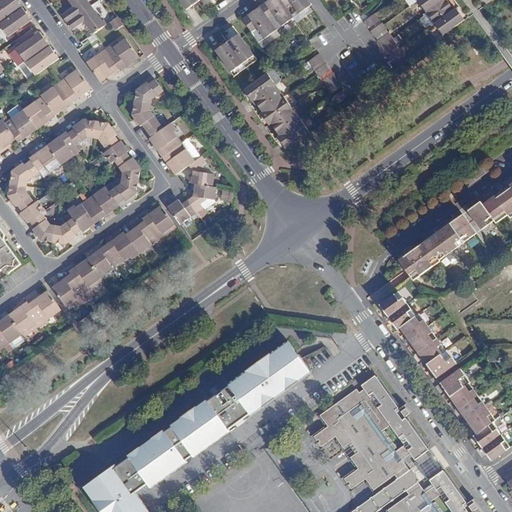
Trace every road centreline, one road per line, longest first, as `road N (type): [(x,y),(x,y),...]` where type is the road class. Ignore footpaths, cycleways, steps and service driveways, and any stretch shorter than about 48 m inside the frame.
road 1 (secondary): [(298,231),(0,449)]
road 2 (residential): [(298,231),(500,511)]
road 3 (secondary): [(511,78),(298,231)]
road 4 (residential): [(49,269),(169,186),(106,97)]
road 5 (tertiary): [(171,52),(298,231)]
